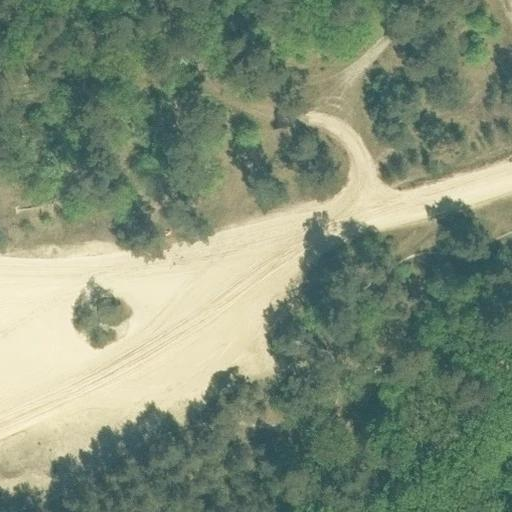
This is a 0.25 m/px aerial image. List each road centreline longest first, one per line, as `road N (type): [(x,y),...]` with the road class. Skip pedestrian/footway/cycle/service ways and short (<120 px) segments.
road 1 (track): [(511,12),(499,56),(473,97),(419,126),(344,196),(338,216),(27,282)]
road 2 (track): [(511,174),(379,215),(310,246),(0,413)]
road 3 (track): [(429,0),(328,93),(308,100),(214,97),(113,81),(0,96)]
